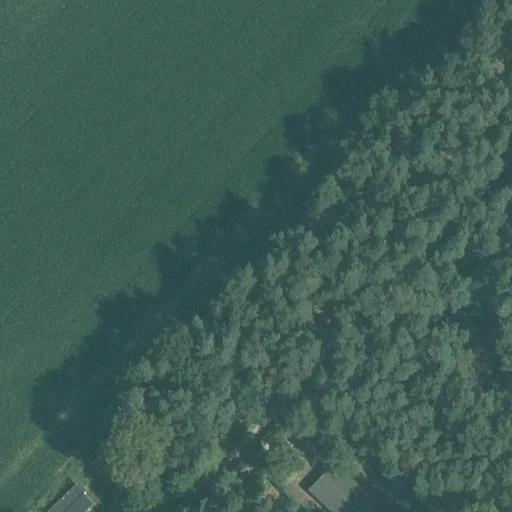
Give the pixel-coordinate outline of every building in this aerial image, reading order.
[(483,60),(470,75),(498,100),(511,86),(508,83),(511,77),(511,53),(504,46),(496,56),(493,52),(485,62),(483,60)] [(350,213),(354,217),(342,229),(357,243),(382,217),(363,199),(350,213)] [(461,379),(446,395),(470,418),(473,415),(479,421),(488,411),(482,405),(488,399),(478,390),(492,375),(469,356),(453,372),(461,379)] [(196,366),(176,385),(199,407),(218,388),(196,366)] [(173,388),(158,406),(170,417),(186,400),(173,388)] [(105,455),(91,466),(107,486),(130,467),(112,445),(102,452),(105,455)] [(442,473),(454,460),(440,446),(428,459),(442,473)] [(310,494),(328,511),(368,511),(374,506),(335,469),(310,494)] [(77,486),(50,511),(82,511),(90,505),(83,497),(87,494),(77,486)] [(118,500),(108,510),(109,511),(128,511),(130,510),(118,500)]
